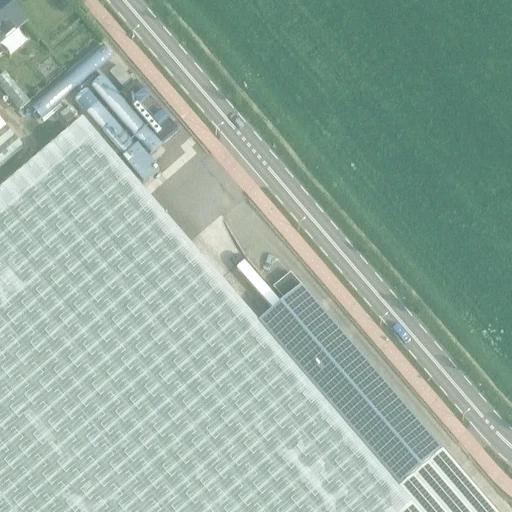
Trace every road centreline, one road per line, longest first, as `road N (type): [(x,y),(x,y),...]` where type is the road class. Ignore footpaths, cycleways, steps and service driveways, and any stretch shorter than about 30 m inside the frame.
road 1 (secondary): [(122,0),(418,348),(511,445)]
road 2 (unknown): [(511,410),(157,0)]
